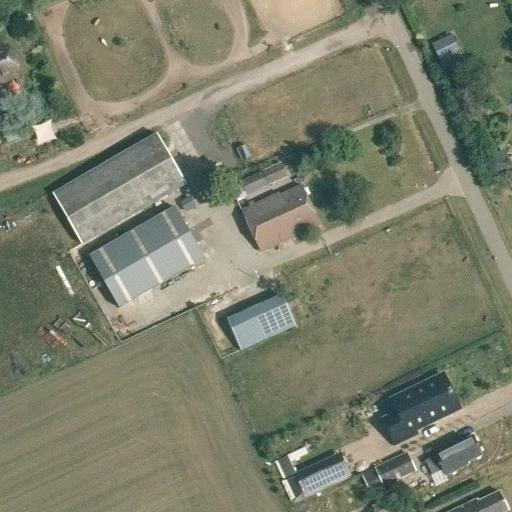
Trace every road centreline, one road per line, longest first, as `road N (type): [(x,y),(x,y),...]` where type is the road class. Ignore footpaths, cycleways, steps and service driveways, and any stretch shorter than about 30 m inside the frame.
road 1 (track): [(391,19),(0,187)]
road 2 (unclassified): [(511,286),(382,0)]
